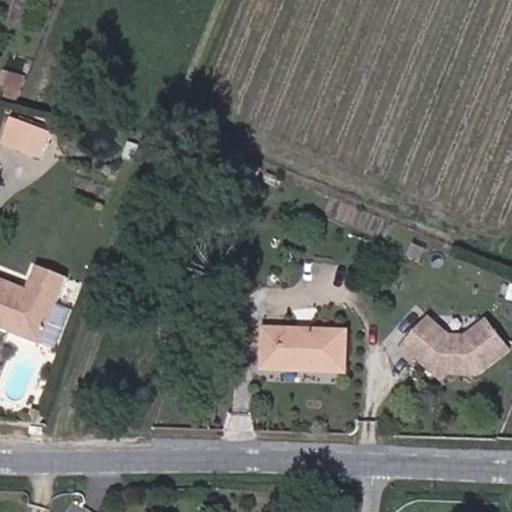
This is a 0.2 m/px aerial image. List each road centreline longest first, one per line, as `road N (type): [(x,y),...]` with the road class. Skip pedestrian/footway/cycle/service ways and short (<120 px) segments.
road 1 (tertiary): [(0,452),(143,469),(375,472)]
road 2 (tertiary): [(375,472),(511,476)]
